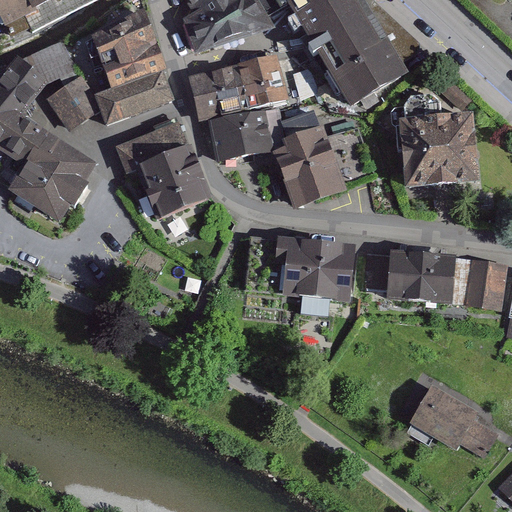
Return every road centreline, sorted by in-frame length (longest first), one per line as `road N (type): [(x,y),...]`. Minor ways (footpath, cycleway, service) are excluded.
road 1 (residential): [(511,250),(249,210),(235,201),(209,163),(157,0)]
road 2 (track): [(174,349),(266,394),(417,511)]
road 3 (track): [(0,274),(59,292),(174,349)]
